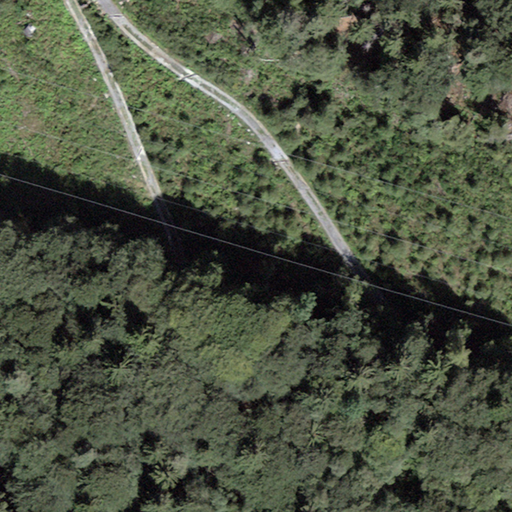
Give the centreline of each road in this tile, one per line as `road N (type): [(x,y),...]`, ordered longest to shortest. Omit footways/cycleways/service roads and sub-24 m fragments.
road 1 (track): [(511,495),(254,123),(130,33),(102,0)]
road 2 (track): [(70,0),(165,212),(185,277),(195,360),(262,511)]
